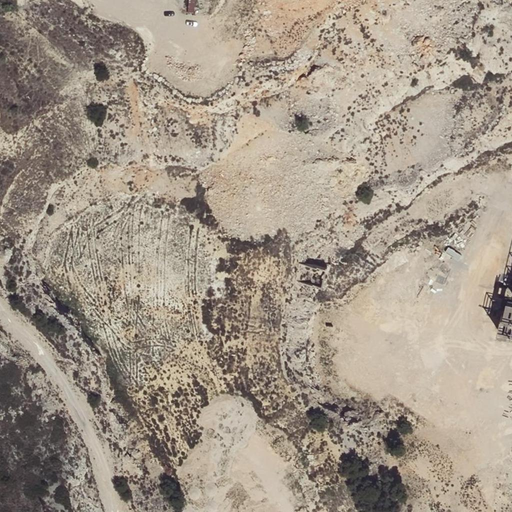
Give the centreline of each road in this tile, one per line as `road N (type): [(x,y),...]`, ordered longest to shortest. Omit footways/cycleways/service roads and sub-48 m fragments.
road 1 (track): [(118,511),(87,410),(0,307)]
road 2 (track): [(511,353),(468,345),(452,325),(510,191)]
